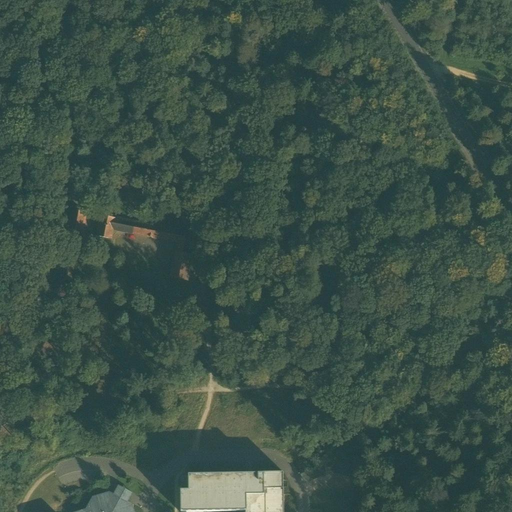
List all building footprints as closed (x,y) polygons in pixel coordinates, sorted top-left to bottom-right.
[(292,14),(280,9),(278,14),(289,19),(292,14)] [(301,38),(285,33),(276,57),(284,59),(285,55),(294,59),(301,38)] [(86,213),(71,210),(68,231),(78,233),(82,233),(86,213)] [(115,219),(100,216),(96,236),(111,239),(113,229),(115,219)] [(170,229),(115,219),(113,229),(168,240),(170,229)] [(191,234),(170,229),(168,240),(179,242),(177,253),(187,254),(191,234)] [(78,233),(68,231),(66,241),(76,243),(77,236),(78,236),(78,233)] [(76,243),(66,241),(60,278),(72,280),(77,249),(80,250),(81,244),(76,243)] [(177,253),(174,252),(170,277),(187,280),(192,255),(187,254),(177,253)] [(72,280),(60,278),(59,284),(74,287),(75,280),(72,280)] [(358,470),(332,464),(324,464),(300,476),(303,483),(325,472),(326,474),(332,473),(332,472),(356,477),(358,470)] [(244,511),(283,511),(283,472),(244,473),(245,511),(244,511)] [(180,511),(206,511),(245,511),(244,473),(188,474),(188,477),(181,477),(181,490),(180,490),(180,511)] [(116,490),(113,495),(127,502),(130,498),(132,494),(118,486),(116,490)] [(109,493),(92,497),(86,510),(78,511),(133,511),(132,505),(127,502),(113,495),(109,493)]
